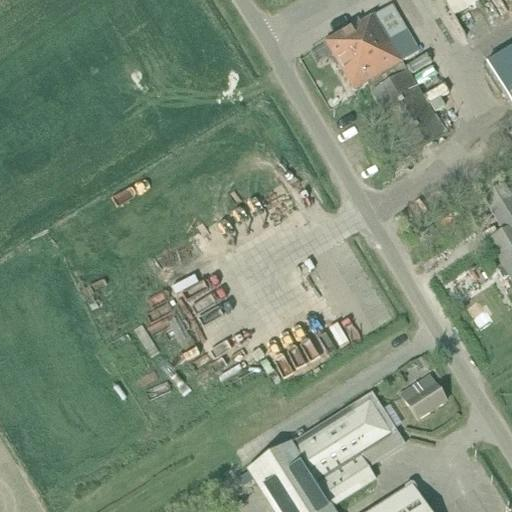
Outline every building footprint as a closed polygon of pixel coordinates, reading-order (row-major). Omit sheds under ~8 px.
[(442,0),(453,18),(484,0),(442,0)] [(367,86),(402,66),(416,57),(390,11),(359,30),(357,26),(323,46),(352,95),(367,86)] [(511,50),(485,66),(511,111),(511,50)] [(406,73),(402,66),(367,86),(372,92),(368,94),(407,160),(446,137),(407,72),(406,73)] [(511,197),(505,186),(481,200),(505,237),(491,245),(511,280),(511,197)] [(431,229),(413,240),(419,250),(437,239),(431,229)] [(429,379),(401,396),(417,422),(445,404),(429,379)] [(317,488),(332,511),(375,482),(368,471),(404,447),(372,395),(350,408),(351,410),(301,441),(327,482),(317,488)] [(327,482),(301,441),(250,474),(240,479),(245,488),(255,482),(273,511),(424,511),(419,503),(415,506),(408,495),(379,511),(331,511),(332,511),(317,488),(327,482)]
